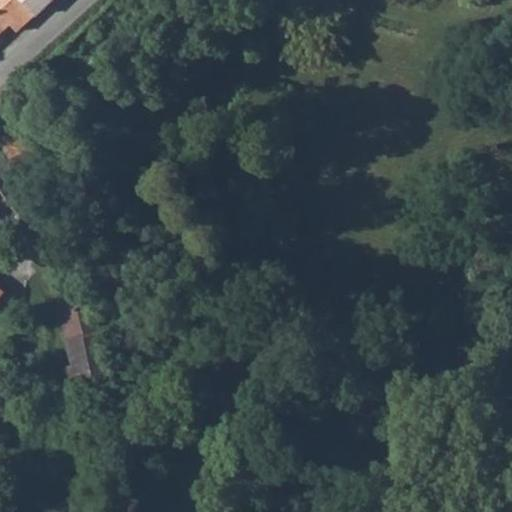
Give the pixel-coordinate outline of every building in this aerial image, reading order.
[(0,0),(0,34),(11,26),(18,33),(36,15),(21,0),(0,0)] [(21,0),(36,15),(51,0),(21,0)] [(36,117),(0,134),(0,135),(19,175),(60,156),(40,116),(36,117)] [(96,281),(81,285),(85,295),(107,290),(104,281),(96,281)] [(81,285),(59,290),(53,292),(69,359),(64,364),(68,382),(101,377),(85,295),(81,285)]
